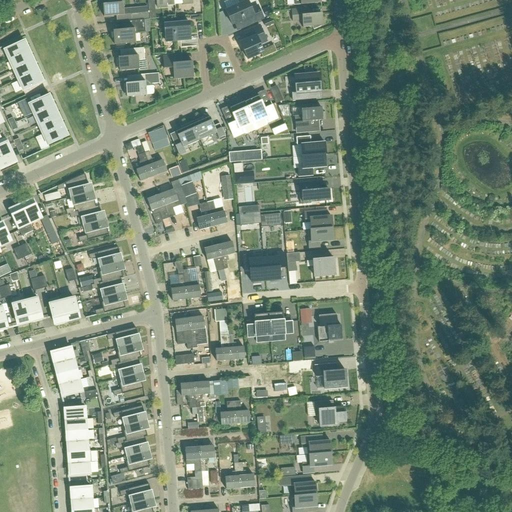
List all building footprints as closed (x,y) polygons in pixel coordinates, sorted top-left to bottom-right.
[(102,5),(103,17),(116,16),(116,22),(148,19),(147,7),(123,10),(122,3),(113,4),(111,1),(102,5)] [(251,9),(247,1),(225,11),(231,25),(243,20),(246,26),(263,19),(257,6),(251,9)] [(309,15),(308,9),(291,10),(292,22),(301,21),(302,28),(312,27),(313,30),(322,26),(321,14),(309,15)] [(272,19),(264,23),(266,27),(274,24),(272,19)] [(124,46),(124,44),(135,43),(134,34),(145,33),(144,20),(128,22),(129,30),(112,31),(114,45),(116,44),(116,46),(124,46)] [(165,42),(190,40),(188,22),(164,24),(165,42)] [(247,59),(263,52),(259,44),(266,41),(259,26),(244,33),(247,40),(240,44),(247,59)] [(9,61),(28,52),(28,50),(27,51),(23,42),(22,43),(22,42),(5,50),(4,50),(9,61)] [(139,69),(138,61),(144,60),(143,48),(130,50),(130,57),(118,58),(116,58),(117,69),(119,69),(119,71),(139,69)] [(9,61),(13,71),(33,62),(28,52),(9,61)] [(182,63),(181,56),(162,57),(163,69),(172,68),(173,79),(193,78),(192,62),(182,63)] [(33,62),(13,71),(18,80),(37,72),(33,62)] [(37,72),(18,80),(22,91),(42,82),(37,72)] [(146,95),(145,87),(152,86),(150,74),(137,76),(138,83),(125,84),(123,85),(124,95),(126,95),(126,97),(146,95)] [(296,94),(292,94),(293,101),(311,100),(310,93),(320,92),(318,74),(294,76),(296,94)] [(244,102),(256,130),(267,125),(266,124),(277,119),(270,103),(263,106),(257,94),(249,98),(249,99),(244,102)] [(29,105),(33,115),(53,106),(48,96),(29,105)] [(245,134),(256,130),(244,102),(238,105),(237,103),(229,106),(234,119),(227,122),(234,138),(244,133),(245,134)] [(33,115),(38,125),(57,116),(53,106),(33,115)] [(292,117),(294,117),(295,117),(301,116),(301,113),(301,110),(301,108),(291,108),(292,117)] [(295,129),(308,128),(308,122),(322,120),(321,108),(301,110),(301,113),(301,116),(295,117),(294,117),(295,129)] [(38,125),(42,135),(62,126),(57,116),(38,125)] [(202,118),(192,123),(199,140),(216,133),(218,138),(225,136),(219,124),(213,126),(209,117),(203,120),(202,118)] [(199,140),(192,123),(181,127),(182,129),(176,132),(180,141),(174,144),(179,156),(185,153),(183,147),(199,140)] [(284,124),(278,127),(280,133),(287,130),(284,124)] [(62,126),(42,135),(47,145),(48,145),(65,137),(64,137),(66,136),(62,127),(62,126)] [(146,134),(150,143),(165,138),(161,129),(146,134)] [(310,137),(296,138),(296,146),(301,146),(302,157),(324,155),(325,155),(324,143),(311,144),(310,137)] [(0,140),(0,154),(5,166),(7,166),(15,162),(15,160),(5,138),(0,140)] [(141,150),(146,148),(142,138),(137,140),(141,150)] [(124,144),(124,145),(127,154),(128,154),(135,151),(132,142),(124,144)] [(143,153),(152,176),(166,171),(161,160),(154,163),(153,158),(150,159),(147,152),(143,153)] [(243,152),(229,153),(230,162),(244,161),(243,152)] [(143,153),(137,156),(139,161),(138,163),(140,166),(142,167),(142,168),(135,171),(139,182),(152,176),(143,153)] [(302,168),(297,169),(298,177),(312,176),(312,168),(325,167),(324,155),(302,157),(301,157),(302,168)] [(242,164),(234,165),(235,183),(243,183),(242,164)] [(89,193),(85,174),(57,187),(58,190),(66,188),(68,199),(71,198),(89,193)] [(223,201),(232,200),(229,176),(220,177),(223,201)] [(179,187),(183,197),(184,197),(184,198),(196,194),(192,182),(179,187)] [(318,182),(299,183),(299,192),(300,203),(330,201),(329,189),(319,190),(318,182)] [(178,199),(183,197),(179,187),(174,189),(178,199)] [(55,189),(41,192),(42,199),(57,196),(55,189)] [(159,195),(168,218),(175,215),(172,208),(179,205),(173,190),(159,195)] [(96,207),(92,192),(89,193),(71,198),(74,208),(65,210),(67,215),(69,214),(96,207)] [(161,221),(168,218),(159,195),(146,200),(152,216),(158,213),(161,221)] [(21,205),(29,224),(41,219),(31,198),(22,202),(23,204),(21,205)] [(43,201),(45,211),(53,210),(52,206),(58,205),(57,198),(43,201)] [(212,226),(226,222),(221,206),(214,208),(212,200),(205,202),(212,226)] [(205,202),(202,203),(198,204),(201,217),(195,218),(198,230),(212,226),(205,202)] [(18,204),(9,208),(18,229),(21,236),(26,234),(25,232),(32,229),(29,224),(21,205),(18,206),(18,204)] [(102,221),(102,220),(98,206),(96,207),(69,214),(70,218),(78,216),(81,227),(84,226),(102,221)] [(331,229),(332,229),(331,217),(316,218),(316,212),(304,213),(305,223),(310,223),(311,230),(331,229)] [(244,214),(239,215),(240,226),(252,225),(252,214),(244,214)] [(280,214),(260,216),(261,228),(268,227),(268,225),(276,224),(276,226),(281,226),(280,214)] [(84,226),(86,236),(78,238),(79,242),(87,240),(87,241),(108,235),(104,220),(102,220),(102,221),(84,226)] [(0,246),(11,242),(1,221),(0,221),(0,246)] [(311,230),(307,230),(309,249),(319,248),(319,242),(332,241),(331,229),(311,230)] [(52,245),(59,242),(54,231),(47,234),(52,245)] [(217,244),(224,268),(227,267),(225,260),(228,259),(227,254),(234,252),(231,241),(217,244)] [(19,247),(24,258),(31,255),(26,244),(19,247)] [(216,270),(224,268),(217,244),(203,248),(206,260),(212,258),(216,270)] [(18,261),(24,258),(19,247),(13,250),(18,261)] [(119,263),(121,263),(118,247),(96,253),(97,253),(88,255),(90,260),(98,257),(100,267),(100,268),(119,263)] [(274,258),(263,259),(265,281),(270,280),(270,282),(278,282),(278,280),(280,280),(279,268),(285,268),(284,253),(274,254),(274,258)] [(195,268),(201,266),(199,256),(193,258),(195,268)] [(252,256),(243,257),(244,271),(250,271),(251,282),(253,282),(253,284),(261,283),(260,281),(265,281),(263,259),(253,260),(252,256)] [(312,261),(314,277),(335,275),(335,273),(336,272),(335,261),(333,261),(333,259),(312,261)] [(181,270),(180,262),(173,263),(174,268),(176,271),(181,270)] [(295,262),(287,263),(287,271),(288,271),(295,271),(295,262)] [(123,278),(119,263),(100,268),(100,267),(98,268),(100,278),(92,281),(93,285),(120,278),(120,279),(123,278)] [(68,282),(75,280),(72,269),(65,271),(68,282)] [(181,270),(182,274),(186,299),(200,297),(197,280),(189,281),(188,273),(186,273),(186,270),(181,270)] [(206,293),(212,292),(209,272),(203,273),(206,293)] [(182,274),(176,275),(177,283),(169,284),(171,301),(186,299),(182,274)] [(37,278),(40,290),(47,288),(44,276),(37,278)] [(33,291),(40,290),(37,278),(30,280),(33,291)] [(124,293),(120,279),(120,278),(93,285),(91,285),(92,290),(100,288),(103,298),(121,293),(121,294),(124,293)] [(2,287),(5,298),(12,297),(9,285),(2,287)] [(223,287),(224,296),(237,295),(237,286),(223,287)] [(208,303),(222,301),(221,292),(207,294),(208,303)] [(125,308),(121,294),(121,293),(103,298),(100,298),(103,309),(95,311),(96,316),(105,313),(125,308)] [(97,295),(79,299),(81,308),(91,306),(90,302),(98,300),(97,295)] [(61,301),(62,301),(61,296),(48,300),(55,327),(65,324),(64,322),(67,322),(61,301)] [(24,302),(25,301),(24,297),(11,300),(18,327),(28,325),(27,323),(30,322),(24,302)] [(24,302),(30,322),(32,321),(33,323),(42,321),(36,298),(25,301),(24,302)] [(61,301),(67,322),(69,321),(70,323),(79,320),(73,298),(62,301),(61,301)] [(215,322),(227,321),(226,309),(214,310),(215,322)] [(274,313),(268,314),(271,342),(277,341),(277,335),(292,334),(291,322),(283,322),(282,310),(274,311),(274,313)] [(264,342),(271,342),(268,314),(262,314),(262,312),(253,313),(254,325),(246,326),(248,338),(263,336),(264,342)] [(317,327),(318,343),(342,341),(341,325),(337,325),(336,315),(318,316),(319,327),(317,327)] [(202,316),(188,318),(192,343),(196,342),(195,334),(197,334),(196,329),(204,328),(202,316)] [(192,348),(192,343),(188,318),(174,320),(176,332),(177,340),(183,339),(183,344),(186,343),(187,349),(192,348)] [(137,343),(137,344),(139,343),(135,328),(106,335),(108,340),(116,338),(118,348),(137,343)] [(229,359),(227,334),(226,330),(218,331),(220,348),(214,348),(215,360),(229,359)] [(227,334),(229,359),(243,358),(242,346),(235,346),(234,341),(232,342),(231,334),(227,334)] [(141,358),(137,344),(137,343),(118,348),(116,348),(118,359),(110,361),(111,365),(138,359),(141,358)] [(314,347),(303,348),(304,360),(315,359),(314,347)] [(54,364),(75,359),(72,348),(49,354),(52,364),(54,363),(54,364)] [(302,361),(301,353),(292,353),(293,362),(302,361)] [(194,363),(193,356),(183,358),(184,365),(194,363)] [(252,366),(261,365),(260,357),(252,358),(252,366)] [(57,375),(77,369),(75,359),(54,364),(57,375)] [(142,374),(138,359),(111,365),(109,366),(110,371),(118,368),(120,378),(121,379),(139,374),(142,374)] [(315,366),(316,377),(323,376),(324,390),(346,388),(345,370),(335,371),(335,365),(315,366)] [(59,385),(80,380),(77,369),(57,375),(59,385)] [(143,389),(139,374),(121,379),(120,378),(118,379),(121,389),(113,392),(114,396),(122,394),(143,389)] [(230,380),(231,390),(238,389),(237,379),(230,380)] [(80,380),(59,385),(60,386),(58,387),(60,397),(83,391),(80,380)] [(193,383),(196,407),(197,423),(204,422),(203,411),(203,407),(205,407),(204,403),(200,403),(199,399),(202,399),(201,394),(209,393),(208,381),(193,383)] [(179,384),(180,396),(187,395),(187,402),(189,402),(189,408),(196,407),(193,383),(179,384)] [(85,399),(98,397),(96,390),(84,392),(85,399)] [(232,401),(234,423),(248,421),(247,410),(240,410),(239,400),(232,401)] [(220,424),(234,423),(232,401),(225,401),(226,412),(219,412),(220,424)] [(345,421),(344,408),(333,409),(332,401),(313,403),(315,417),(319,416),(320,425),(319,425),(319,426),(328,425),(336,424),(336,422),(345,421)] [(143,422),(146,421),(142,406),(121,412),(113,414),(114,418),(122,416),(125,426),(143,422)] [(65,421),(86,419),(86,408),(62,410),(63,420),(65,420),(65,421)] [(66,432),(87,430),(86,419),(65,421),(66,432)] [(147,437),(143,422),(125,426),(122,427),(125,437),(117,439),(118,443),(118,444),(144,437),(147,437)] [(67,442),(88,441),(87,430),(66,432),(67,442)] [(148,452),(144,437),(118,444),(118,443),(115,444),(116,449),(124,447),(127,456),(127,457),(146,452),(146,453),(148,452)] [(306,448),(307,455),(330,453),(330,454),(331,454),(330,441),(312,443),(312,437),(300,438),(301,448),(306,448)] [(89,452),(89,451),(88,441),(67,442),(68,453),(89,452)] [(198,447),(201,471),(205,471),(204,463),(206,463),(206,458),(214,457),(212,445),(198,447)] [(194,472),(201,471),(198,447),(184,448),(185,460),(186,465),(193,464),(194,472)] [(90,462),(90,463),(91,463),(90,451),(89,451),(89,452),(68,453),(68,464),(90,462)] [(149,467),(146,453),(146,452),(127,457),(127,456),(124,457),(127,468),(119,470),(120,474),(128,472),(149,467)] [(307,455),(306,455),(307,463),(302,463),(303,474),(313,473),(313,467),(331,465),(330,454),(330,453),(307,455)] [(91,474),(90,463),(90,462),(68,464),(69,465),(67,465),(67,475),(91,474)] [(225,488),(239,487),(237,462),(233,462),(233,470),(231,471),(231,476),(224,477),(225,488)] [(253,485),(252,474),(245,474),(244,469),(242,470),(241,462),(237,462),(239,487),(253,485)] [(295,467),(281,469),(281,477),(296,475),(295,467)] [(315,495),(316,495),(315,483),(302,484),(301,477),(300,477),(300,478),(289,479),(289,478),(288,478),(290,497),(291,497),(315,495)] [(188,490),(203,488),(202,481),(187,482),(188,490)] [(150,500),(152,499),(148,484),(127,489),(127,490),(119,492),(120,496),(129,494),(131,504),(150,500)] [(71,500),(93,499),(92,487),(69,489),(69,499),(71,499),(71,500)] [(302,511),(303,508),(316,507),(315,495),(291,497),(292,511),(302,511)] [(72,511),(93,509),(93,499),(71,500),(72,511)] [(152,511),(150,500),(131,504),(128,504),(130,511),(152,511)]
